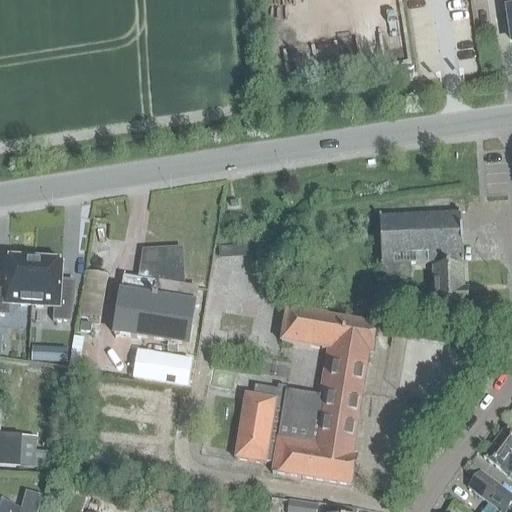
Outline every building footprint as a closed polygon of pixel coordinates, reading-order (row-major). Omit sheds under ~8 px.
[(511,0),(499,0),(501,10),(506,9),(511,43),(511,0)] [(293,80),(324,75),(319,47),(288,52),(293,80)] [(287,243),(225,247),(225,259),(288,256),(287,243)] [(180,251),(143,253),(138,282),(122,279),(112,337),(187,349),(196,291),(182,289),(180,251)] [(0,291),(0,317),(8,318),(9,306),(30,307),(33,260),(18,259),(18,262),(6,262),(5,278),(4,278),(3,291),(0,291)] [(33,260),(30,307),(52,309),(51,323),(69,324),(74,296),(60,295),(61,282),(59,281),(60,265),(49,264),(49,261),(33,260)] [(414,282),(414,266),(391,266),(391,282),(414,282)] [(461,267),(433,269),(434,311),(468,309),(467,291),(462,291),(461,267)] [(90,271),(84,314),(106,317),(112,274),(90,271)] [(270,475),(300,480),(350,489),(376,329),(326,321),(327,317),(285,310),(279,344),(326,352),(318,399),(253,388),(252,398),(244,397),(233,461),(263,466),(264,464),(272,466),(270,475)] [(144,355),(140,379),(188,387),(192,363),(144,355)] [(511,476),(511,436),(504,430),(483,459),(506,476),(507,476),(511,476)] [(0,468),(18,470),(20,440),(0,438),(0,468)] [(22,439),(20,470),(34,470),(36,440),(22,439)] [(511,511),(511,498),(480,474),(469,491),(497,511),(511,511)] [(19,511),(17,511),(0,507),(0,511),(36,511),(40,498),(24,494),(19,511)] [(315,511),(317,507),(288,503),(286,511),(315,511)]
